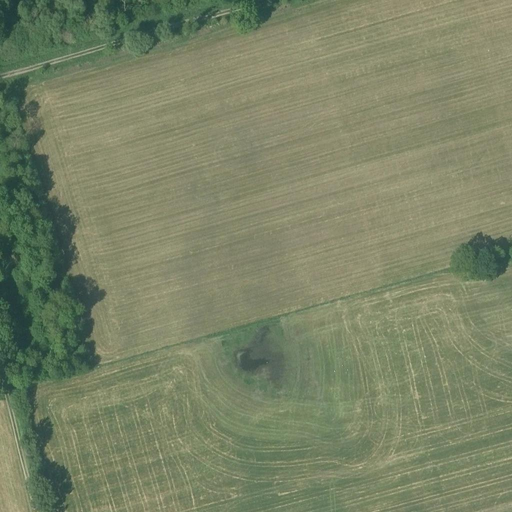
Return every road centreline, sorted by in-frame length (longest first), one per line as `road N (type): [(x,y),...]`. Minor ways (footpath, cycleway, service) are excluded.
road 1 (track): [(269,0),(0,74)]
road 2 (track): [(0,377),(35,511)]
